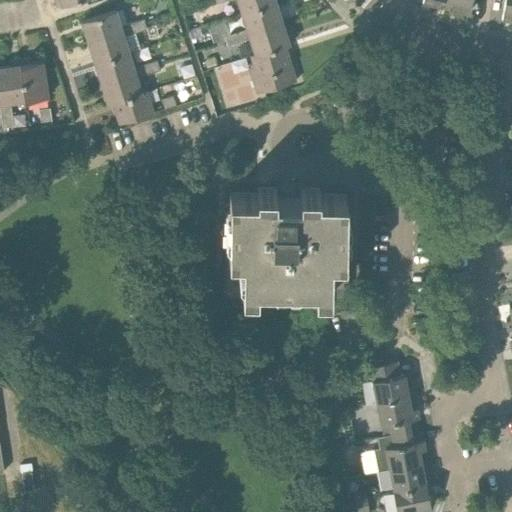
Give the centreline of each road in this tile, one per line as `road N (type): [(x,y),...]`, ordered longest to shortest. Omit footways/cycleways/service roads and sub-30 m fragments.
road 1 (residential): [(495,408),(478,289),(487,188)]
road 2 (residential): [(132,158),(236,126),(282,134)]
road 3 (residential): [(366,0),(430,40),(503,51)]
road 4 (residential): [(487,188),(503,51)]
road 5 (residential): [(401,310),(403,188)]
